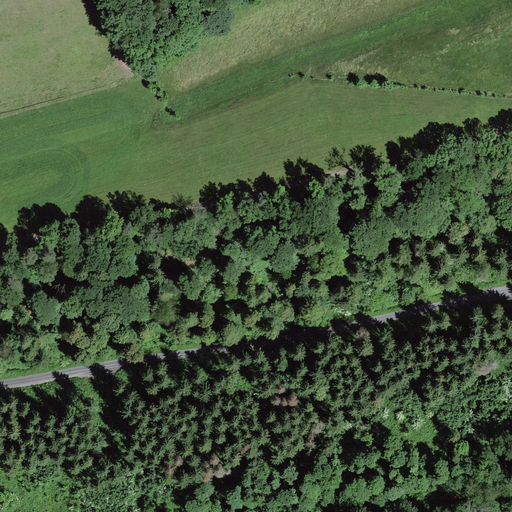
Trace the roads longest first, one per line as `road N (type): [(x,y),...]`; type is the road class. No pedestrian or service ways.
road 1 (track): [(0,242),(245,196),(511,128)]
road 2 (unclassified): [(0,384),(254,344),(511,286)]
